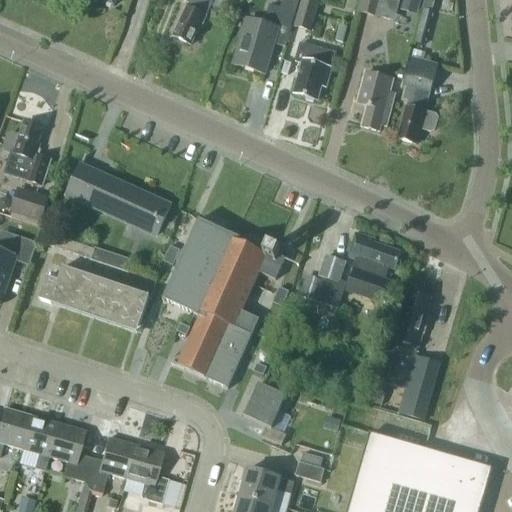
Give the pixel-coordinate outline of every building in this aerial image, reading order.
[(173,37),(188,44),(195,28),(201,29),(214,0),(183,0),(183,1),(189,4),(173,37)] [(270,6),(264,26),(248,21),(234,66),(264,76),(273,46),(285,49),(299,0),(285,0),(283,10),(270,6)] [(301,0),(293,28),(311,33),(320,0),(301,0)] [(361,0),(358,16),(377,20),(381,0),(361,0)] [(417,45),(424,47),(434,7),(427,5),(417,45)] [(335,54),(320,50),(300,45),(295,63),(302,65),(294,95),(317,101),(321,88),(326,89),(335,54)] [(398,140),(416,145),(420,130),(431,133),(434,130),(437,119),(435,116),(427,114),(421,112),(426,94),(429,95),(437,67),(430,66),(431,63),(413,58),(404,88),(407,89),(404,101),(409,102),(398,140)] [(368,107),(362,129),(379,133),(381,126),(386,127),(394,96),(391,95),(394,82),(367,74),(359,105),(368,107)] [(5,174),(43,187),(51,161),(38,157),(42,146),(39,145),(44,130),(25,124),(20,137),(12,134),(8,136),(4,149),(6,153),(11,155),(5,174)] [(170,207),(83,167),(70,196),(157,236),(170,207)] [(48,199),(40,196),(18,190),(11,212),(42,222),(48,199)] [(175,273),(162,302),(200,319),(179,366),(173,364),(172,366),(228,391),(228,390),(229,391),(230,387),(254,334),(260,321),(259,321),(243,314),(261,275),(276,281),(286,260),(279,257),(280,253),(279,253),(278,252),(277,256),(269,253),(271,249),(269,248),(267,252),(198,221),(185,251),(184,252),(183,253),(183,254),(182,255),(181,255),(181,256),(180,257),(180,258),(179,260),(178,261),(178,262),(177,264),(177,265),(176,266),(176,268),(176,270),(176,271),(175,273)] [(354,270),(347,290),(385,303),(391,284),(382,280),(386,270),(394,272),(401,254),(374,244),(375,240),(356,234),(348,258),(357,262),(354,270)] [(49,235),(46,245),(54,247),(57,238),(49,235)] [(0,297),(5,299),(17,260),(32,265),(39,244),(18,237),(15,245),(0,240),(0,297)] [(57,238),(54,247),(62,250),(65,240),(57,238)] [(65,240),(62,250),(70,252),(73,243),(65,240)] [(73,243),(70,252),(78,255),(81,245),(73,243)] [(81,245),(78,255),(86,258),(89,248),(81,245)] [(89,248),(86,258),(94,260),(97,251),(89,248)] [(97,251),(94,260),(129,271),(132,260),(97,248),(97,251)] [(171,248),(167,256),(177,260),(180,252),(171,248)] [(167,256),(164,264),(173,268),(177,260),(167,256)] [(307,277),(299,302),(335,314),(345,284),(340,282),(345,264),(326,258),(320,279),(322,279),(321,282),(307,277)] [(41,300),(138,332),(150,296),(64,267),(60,281),(49,277),(41,300)] [(280,290),(276,298),(286,302),(290,294),(280,290)] [(407,294),(398,329),(399,329),(393,349),(390,348),(380,385),(404,392),(399,412),(424,419),(439,364),(415,358),(421,336),(424,336),(428,320),(426,320),(431,301),(407,294)] [(276,298),(273,306),(283,310),(286,302),(276,298)] [(180,326),(177,334),(187,338),(190,330),(180,326)] [(257,366),(253,374),(263,378),(267,370),(257,366)] [(245,418),(268,428),(263,437),(283,446),(288,436),(274,429),(288,398),(260,385),(245,418)] [(0,456),(3,447),(19,452),(30,419),(3,411),(0,422),(0,456)] [(44,474),(48,460),(57,426),(30,419),(19,452),(38,457),(34,471),(44,474)] [(62,479),(75,483),(69,500),(78,503),(83,485),(81,485),(89,460),(78,457),(85,434),(57,426),(48,460),(66,465),(62,479)] [(479,511),(491,471),(491,470),(424,451),(370,435),(348,511),(479,511)] [(83,485),(78,503),(75,511),(84,511),(90,494),(101,497),(103,491),(104,491),(108,476),(125,481),(135,448),(108,440),(101,463),(89,460),(81,485),(83,485)] [(135,448),(125,481),(146,487),(141,501),(161,506),(168,482),(156,479),(163,456),(135,448)] [(295,477),(298,478),(297,481),(320,488),(325,472),(324,472),(325,471),(320,469),(322,459),(303,454),(300,464),(299,464),(295,477)] [(242,496),(275,505),(279,493),(292,496),(295,486),(282,482),(282,481),(249,471),(242,496)] [(242,496),(237,511),(273,511),(275,505),(242,496)]
